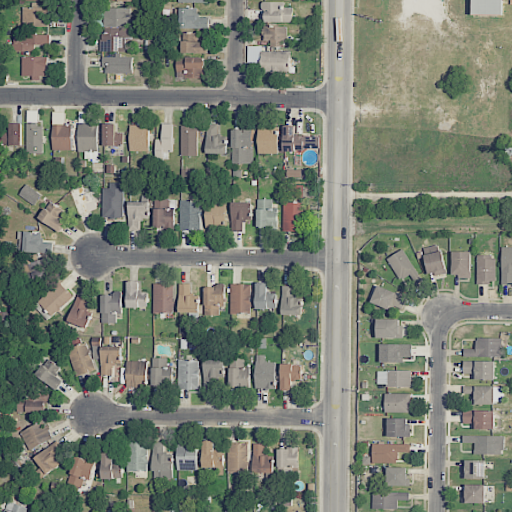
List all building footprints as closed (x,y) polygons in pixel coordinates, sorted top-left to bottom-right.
[(503,15),(502,0),(472,0),(472,15),(503,15)] [(293,22),(293,7),(283,8),(283,1),(263,2),(264,22),(293,22)] [(22,26),(48,27),(49,8),(23,7),(22,26)] [(125,52),(125,36),(130,36),(130,8),(106,8),(105,33),(100,33),(100,51),(125,52)] [(209,29),(209,18),(198,17),(198,8),(178,8),(177,28),(209,29)] [(286,27),(264,26),(264,45),(286,45),(286,27)] [(13,51),(34,51),(34,45),(50,45),(50,34),(12,35),(13,51)] [(182,53),(208,54),(209,42),(197,42),(198,34),(183,34),(182,53)] [(289,72),(290,51),(260,51),(260,72),(289,72)] [(22,77),(47,78),(48,57),(22,57),(22,77)] [(133,57),(103,57),(102,73),(132,73),(133,57)] [(205,57),(176,58),(177,79),(205,78),(205,57)] [(53,150),(72,150),(72,124),(64,124),(64,112),(53,112),(53,150)] [(22,123),(10,123),(10,133),(3,132),(3,145),(22,145),(22,123)] [(97,123),(79,123),(78,152),(86,152),(85,158),(96,158),(97,123)] [(26,153),(43,154),(43,125),(27,124),(26,153)] [(116,124),(104,124),(103,145),(122,146),(123,133),(116,133),(116,124)] [(171,124),(161,124),(161,139),(156,139),(156,159),(171,159),(171,124)] [(227,153),(227,136),(218,136),(218,124),(206,125),(207,154),(227,153)] [(129,151),(149,151),(150,125),(130,125),(129,151)] [(197,130),(188,130),(188,125),(180,125),(180,155),(197,156),(197,130)] [(319,136),(295,136),(295,125),(284,125),(284,151),(304,151),(304,143),(312,143),(312,148),(319,148),(319,136)] [(278,127),(258,127),(258,153),(278,154),(278,127)] [(253,129),(232,128),(232,163),(252,164),(253,129)] [(34,205),(41,194),(26,184),(19,195),(34,205)] [(78,216),(97,209),(88,184),(69,191),(78,216)] [(123,218),(124,185),(103,184),(102,218),(123,218)] [(175,209),(168,208),(168,199),(155,198),(154,227),(174,228),(175,209)] [(278,208),(271,208),(271,199),(258,199),(257,228),(277,229),(278,208)] [(62,231),(66,222),(58,219),(63,208),(48,201),(39,221),(62,231)] [(128,230),(139,231),(140,219),(149,220),(149,202),(129,201),(128,230)] [(180,230),(201,230),(201,201),(180,201),(180,230)] [(226,201),(206,201),(206,227),(226,227),(226,201)] [(304,231),(305,202),(283,201),(283,231),(304,231)] [(251,203),(231,202),(231,231),(242,231),(243,220),(251,220),(251,203)] [(53,240),(41,240),(42,232),(20,231),(20,252),(53,252),(53,240)] [(511,247),(502,247),(502,284),(511,284),(511,247)] [(388,257),(400,282),(416,274),(405,249),(388,257)] [(471,277),(471,252),(453,251),(452,277),(471,277)] [(425,254),(428,275),(445,274),(443,252),(425,254)] [(477,283),(495,283),(496,256),(477,256),(477,283)] [(24,281),(44,282),(45,260),(25,259),(24,281)] [(128,308),(148,308),(148,292),(139,292),(139,281),(127,281),(128,308)] [(73,296),(59,282),(38,302),(52,316),(73,296)] [(268,283),(256,282),(256,308),(276,309),(277,294),(267,293),(268,283)] [(153,313),(173,313),(174,284),(154,284),(153,313)] [(191,284),(179,284),(178,312),(199,313),(199,296),(190,296),(191,284)] [(231,313),(251,313),(251,284),(231,284),(231,313)] [(225,307),(226,286),(206,285),(205,315),(219,316),(220,306),(225,307)] [(294,286),(282,286),(282,315),(302,314),(302,298),(294,298),(294,286)] [(392,310),(393,306),(403,309),(407,296),(376,286),(371,303),(392,310)] [(122,291),(114,291),(113,295),(102,294),(102,323),(116,323),(116,314),(122,314),(122,291)] [(68,322),(86,328),(91,312),(83,309),(86,297),(77,294),(68,322)] [(376,338),(402,338),(402,319),(377,319),(376,338)] [(502,338),(476,337),(476,349),(464,349),(464,356),(502,357),(502,338)] [(67,348),(75,376),(95,371),(87,343),(67,348)] [(381,362),(403,363),(403,357),(412,357),(412,344),(381,344),(381,362)] [(102,375),(112,375),(112,363),(121,363),(121,346),(101,347),(102,375)] [(275,388),(276,362),(265,362),(265,355),(256,355),(255,388),(275,388)] [(152,386),(172,386),(173,367),(166,367),(167,358),(153,357),(152,386)] [(250,367),(244,367),(244,358),(230,358),(230,386),(250,387),(250,367)] [(178,389),(198,390),(199,360),(179,360),(178,389)] [(224,360),(204,360),(204,389),(215,389),(216,377),(223,378),(224,360)] [(146,388),(147,362),(127,361),(126,387),(146,388)] [(472,379),(495,380),(495,361),(464,361),(464,374),(472,374),(472,379)] [(292,390),(292,381),(301,381),(302,365),(281,364),(280,390),(292,390)] [(411,371),(378,371),(378,386),(411,386),(411,371)] [(496,405),(496,386),(464,386),(463,394),(474,394),(474,404),(496,405)] [(46,413),(47,394),(18,393),(17,412),(46,413)] [(410,412),(411,394),(385,393),(384,411),(410,412)] [(472,429),(495,429),(495,411),(463,411),(463,423),(472,424),(472,429)] [(409,419),(388,418),(388,437),(409,437),(409,419)] [(20,431),(29,450),(53,439),(44,421),(20,431)] [(463,443),(475,443),(474,454),(504,455),(504,436),(463,435),(463,443)] [(35,472),(41,479),(61,464),(55,456),(64,449),(57,440),(34,458),(41,467),(35,472)] [(203,470),(223,470),(223,452),(214,452),(214,441),(204,441),(203,470)] [(147,442),(127,442),(128,471),(148,470),(147,442)] [(165,443),(153,443),(153,479),(173,479),(173,454),(165,454),(165,443)] [(248,443),(228,443),(228,472),(248,471),(248,443)] [(177,470),(197,471),(198,445),(178,444),(177,470)] [(273,473),(273,456),(264,456),(264,444),(253,444),(254,473),(273,473)] [(372,463),(398,462),(398,452),(410,452),(410,444),(372,445),(372,463)] [(114,452),(102,452),(102,479),(122,479),(121,461),(114,461),(114,452)] [(95,461),(76,455),(68,484),(81,488),(84,479),(90,480),(95,461)] [(485,479),(485,460),(463,460),(463,478),(485,479)] [(387,486),(408,486),(408,468),(387,468),(387,486)] [(464,503),(485,503),(485,485),(464,484),(464,503)] [(397,509),(398,500),(409,501),(409,493),(373,492),(372,509),(397,509)]
